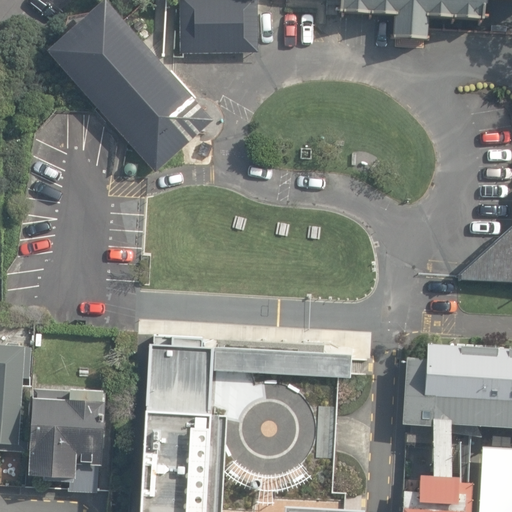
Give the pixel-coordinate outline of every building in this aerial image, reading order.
[(258,0),(180,0),(181,55),(260,54),(258,0)] [(511,0),(342,0),(341,13),(397,16),(396,39),(429,41),(430,18),(486,21),(486,0),(511,0)] [(157,174),(215,122),(195,100),(198,98),(173,70),(170,72),(107,2),(48,55),(157,174)] [(511,214),(511,222),(460,277),(511,280),(511,187),(511,214)] [(162,207),(138,205),(134,256),(158,258),(162,207)] [(203,220),(164,218),(163,242),(175,243),(171,321),(155,320),(155,334),(213,336),(212,345),(337,351),(338,344),(376,346),(379,289),(346,288),(347,275),(334,275),(335,246),(311,245),(310,272),(242,269),(242,259),(226,259),(226,245),(202,244),(203,220)] [(348,511),(345,511),(346,494),(332,494),(338,380),(350,381),(351,356),(325,355),(214,348),(201,348),(201,341),(170,339),(153,338),(153,347),(146,347),(142,415),(137,511),(348,511)] [(0,450),(21,452),(25,379),(31,380),(32,349),(27,348),(27,347),(20,347),(20,345),(9,344),(9,346),(0,345),(0,450)] [(413,355),(410,419),(511,424),(511,348),(429,344),(428,356),(413,355)] [(98,494),(99,467),(103,467),(107,393),(34,389),(33,406),(34,406),(30,478),(45,479),(45,483),(70,484),(69,493),(98,494)] [(468,511),(470,482),(408,478),(406,511),(468,511)]
